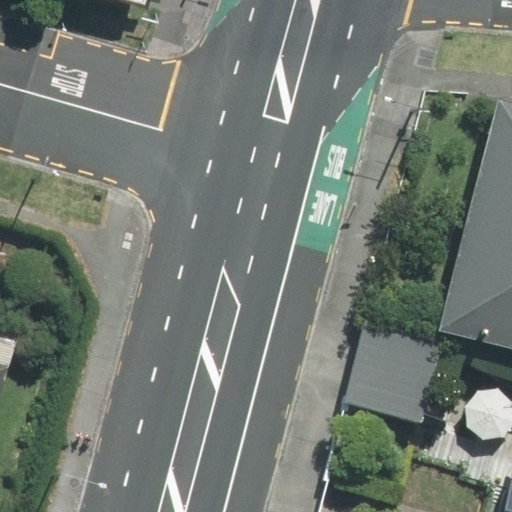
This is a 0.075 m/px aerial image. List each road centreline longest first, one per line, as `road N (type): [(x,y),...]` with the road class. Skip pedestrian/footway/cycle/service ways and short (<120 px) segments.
road 1 (primary): [(255,161),(161,511)]
road 2 (residential): [(0,85),(255,161)]
road 3 (primary): [(300,0),(255,161)]
